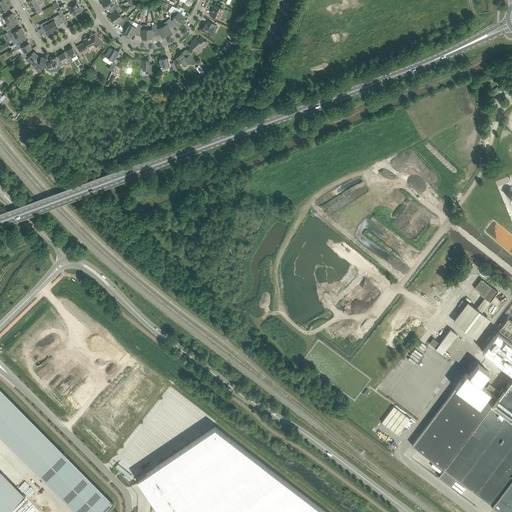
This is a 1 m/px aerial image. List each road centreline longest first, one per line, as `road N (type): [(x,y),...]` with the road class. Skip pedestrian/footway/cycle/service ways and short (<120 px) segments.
road 1 (primary): [(0,220),(476,40)]
road 2 (tertiary): [(409,511),(135,312)]
road 3 (unclassified): [(9,375),(124,489),(130,511)]
road 4 (residential): [(101,19),(42,47),(15,0)]
